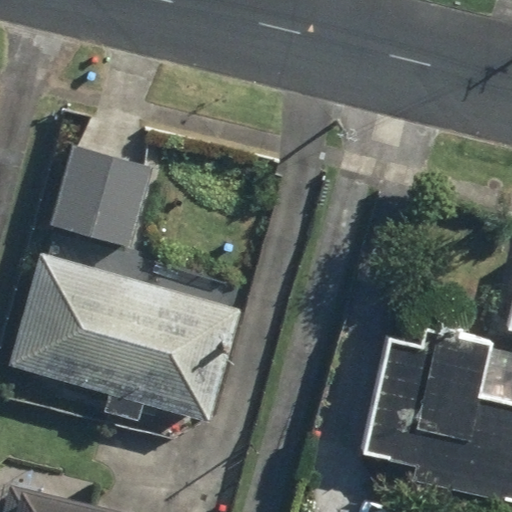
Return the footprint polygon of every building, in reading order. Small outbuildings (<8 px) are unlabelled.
[(155,167),(74,144),(51,225),(131,248),(155,167)] [(35,248),(4,359),(213,418),(244,306),(35,248)] [(511,286),(503,319),(511,321),(511,286)] [(383,332),(360,447),(414,457),(409,479),(511,498),(511,396),(473,389),(484,337),(421,325),(418,339),(383,332)] [(103,511),(22,492),(16,511),(103,511)]
